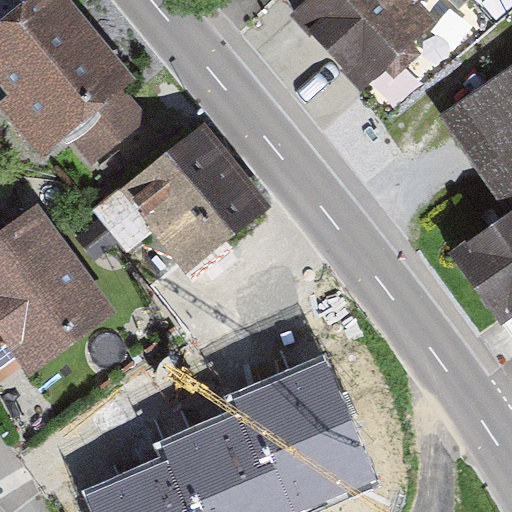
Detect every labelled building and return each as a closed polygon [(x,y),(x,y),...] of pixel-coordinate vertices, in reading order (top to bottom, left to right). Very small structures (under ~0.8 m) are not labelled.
[(423,28),(396,0),(323,0),(300,23),(361,87),(423,28)] [(119,86),(51,1),(0,40),(0,81),(48,142),(119,86)] [(511,84),(449,128),(511,220),(511,84)] [(259,210),(206,142),(133,199),(187,267),(259,210)] [(511,231),(504,219),(448,256),(511,351),(511,231)] [(107,320),(37,223),(0,249),(0,338),(27,377),(107,320)] [(306,343),(286,303),(220,337),(240,376),(306,343)]
